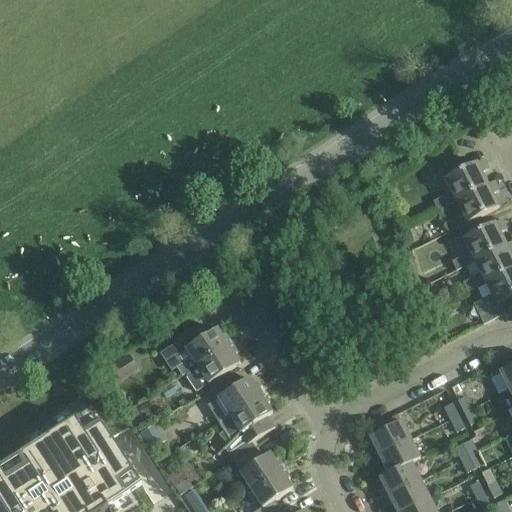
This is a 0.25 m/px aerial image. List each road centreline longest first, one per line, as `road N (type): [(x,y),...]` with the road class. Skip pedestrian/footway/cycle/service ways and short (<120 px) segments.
road 1 (tertiary): [(0,373),(511,41)]
road 2 (residential): [(327,432),(351,410),(511,338)]
road 3 (residential): [(327,432),(234,299)]
